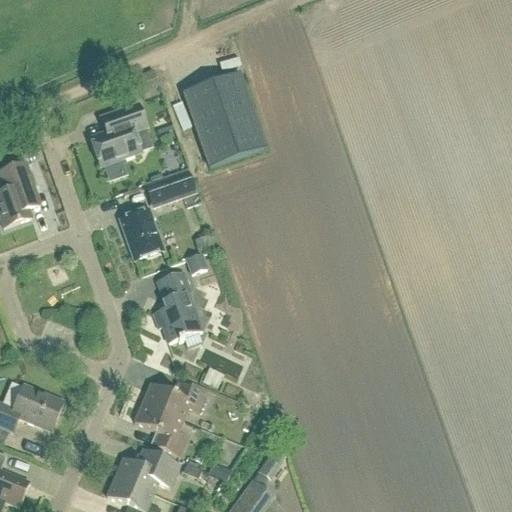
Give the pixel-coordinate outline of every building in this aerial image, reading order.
[(125,104),(160,91),(153,74),(118,87),(125,104)] [(208,172),(265,153),(240,78),(183,97),(208,172)] [(140,157),(133,138),(146,133),(143,124),(138,109),(111,119),(116,133),(91,143),(101,171),(140,157)] [(23,199),(35,195),(25,168),(0,176),(0,186),(4,197),(0,198),(0,223),(3,233),(31,223),(23,199)] [(189,175),(145,191),(153,213),(197,198),(189,175)] [(122,213),(144,204),(140,192),(117,200),(122,213)] [(120,225),(134,265),(162,255),(149,216),(120,225)] [(212,238),(194,245),(199,260),(218,253),(212,238)] [(168,349),(202,337),(188,298),(190,298),(183,277),(157,286),(166,313),(153,318),(158,333),(162,332),(168,349)] [(219,317),(225,303),(214,298),(208,312),(219,317)] [(214,370),(209,382),(223,389),(229,377),(214,370)] [(142,408),(183,426),(188,415),(197,418),(205,398),(182,388),(177,400),(150,389),(142,408)] [(51,437),(64,407),(23,390),(13,414),(0,408),(0,432),(13,438),(19,423),(51,437)] [(183,426),(142,408),(134,428),(160,439),(155,451),(179,461),(187,440),(179,437),(183,426)] [(17,511),(19,511),(30,488),(0,476),(6,461),(0,458),(0,511),(2,511),(5,506),(17,511)] [(115,483),(154,499),(158,489),(170,494),(180,470),(155,459),(148,474),(123,463),(115,483)] [(183,477),(197,483),(201,474),(186,468),(183,477)] [(154,499),(115,483),(107,502),(130,511),(154,511),(149,510),(154,499)] [(251,484),(231,511),(266,511),(275,501),(251,484)]
